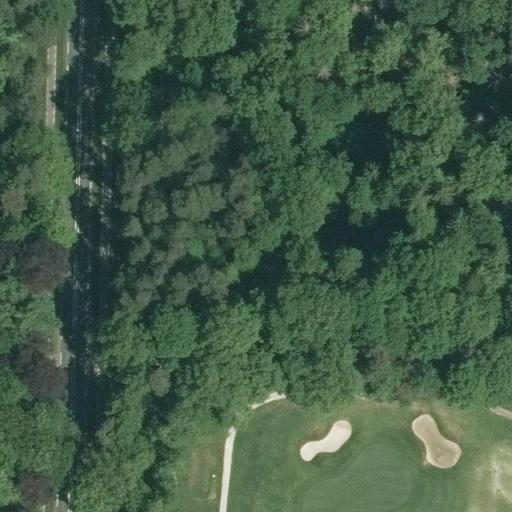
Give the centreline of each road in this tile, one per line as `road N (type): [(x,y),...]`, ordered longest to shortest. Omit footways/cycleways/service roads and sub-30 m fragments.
road 1 (unclassified): [(511,341),(73,355)]
road 2 (primary): [(73,355),(81,0)]
road 3 (primary): [(68,511),(73,355)]
